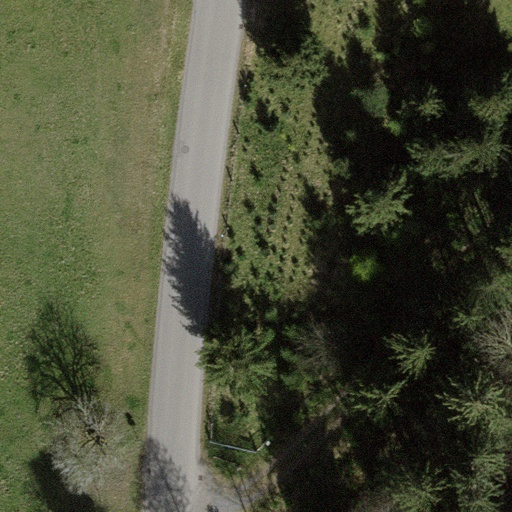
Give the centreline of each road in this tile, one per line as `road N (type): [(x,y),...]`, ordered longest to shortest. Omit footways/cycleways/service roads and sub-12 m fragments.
road 1 (tertiary): [(223,0),(170,511)]
road 2 (track): [(207,511),(304,450),(511,219)]
